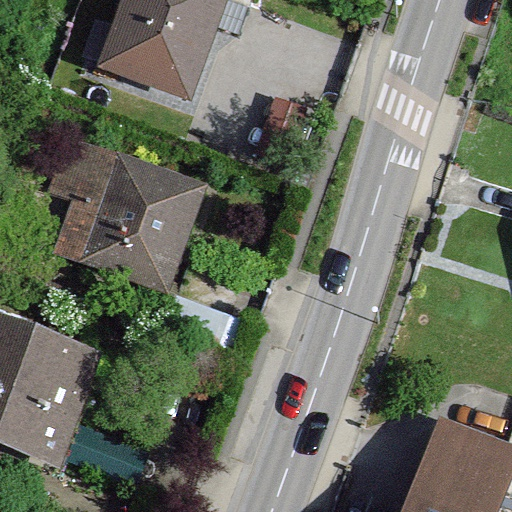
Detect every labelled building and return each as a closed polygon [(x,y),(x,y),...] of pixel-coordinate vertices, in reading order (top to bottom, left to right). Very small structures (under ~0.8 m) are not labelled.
[(221,0),(137,0),(126,34),(145,43),(134,74),(186,94),(204,47),(221,0)] [(145,43),(126,34),(112,66),(134,74),(145,43)] [(277,103),(254,158),(284,171),(307,115),(277,103)] [(201,199),(79,150),(62,195),(106,212),(88,265),(159,292),(165,277),(172,258),(181,261),(201,199)] [(232,321),(185,304),(175,331),(222,348),(232,321)] [(89,367),(0,332),(0,441),(52,462),(58,445),(70,416),(89,367)] [(409,508),(407,511),(511,511),(511,460),(437,432),(409,508)]
